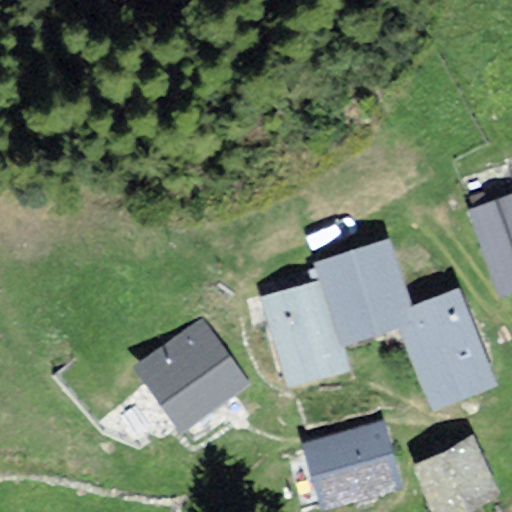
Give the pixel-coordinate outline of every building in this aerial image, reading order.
[(511,195),(477,207),(505,299),(511,296),(511,195)] [(350,344),(409,325),(440,412),(506,389),(471,293),(419,311),(396,241),(324,264),(350,344)] [(323,279),(266,299),(297,385),(354,365),(323,279)] [(213,319),(141,372),(189,436),(261,383),(213,319)] [(395,419),(309,440),(325,508),(412,488),(395,419)]
